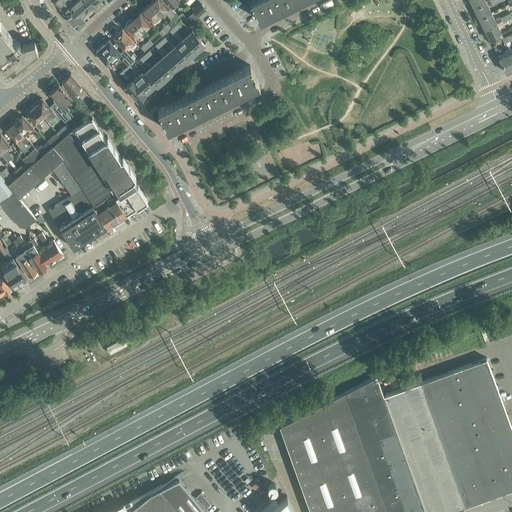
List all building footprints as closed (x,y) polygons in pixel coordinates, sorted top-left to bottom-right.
[(81,16),(74,8),(71,4),(68,0),(58,0),(55,3),(63,12),(76,28),(79,28),(85,23),(85,21),(81,16)] [(74,8),(81,16),(91,7),(84,0),(75,0),(74,1),(73,0),(68,0),(71,4),(74,8)] [(162,0),(153,0),(150,3),(161,15),(165,12),(169,17),(171,15),(175,19),(169,24),(171,27),(181,18),(175,12),(173,13),(162,0)] [(278,11),(290,4),(287,0),(249,0),(250,0),(259,20),(272,13),(274,15),(278,13),(278,11)] [(491,12),(485,1),(474,7),(479,18),(491,12)] [(161,15),(150,3),(142,11),(152,23),(161,15)] [(193,11),(198,16),(206,9),(202,3),(193,11)] [(187,25),(198,16),(193,11),(183,21),(187,25)] [(132,19),(143,31),(151,24),(140,12),(132,19)] [(479,18),(484,29),(496,23),(491,12),(479,18)] [(134,39),(143,31),(132,19),(131,20),(130,19),(126,22),(127,24),(124,27),(134,39)] [(19,40),(18,40),(17,40),(16,40),(15,40),(14,38),(13,38),(2,23),(0,20),(0,63),(6,72),(15,65),(17,68),(38,52),(38,51),(35,42),(21,47),(19,45),(19,44),(20,44),(20,43),(20,42),(19,41),(19,40)] [(171,27),(169,24),(167,22),(158,30),(162,35),(171,27)] [(496,23),(484,29),(490,40),(502,34),(496,23)] [(113,36),(114,36),(124,48),(129,44),(131,47),(135,43),(122,28),(118,31),(117,31),(114,33),(114,35),(113,36)] [(149,38),(153,43),(162,35),(158,30),(149,38)] [(192,31),(184,37),(196,51),(203,44),(192,31)] [(511,40),(509,35),(502,38),(504,43),(506,42),(511,40)] [(96,51),(106,62),(114,55),(116,58),(121,54),(124,57),(129,53),(124,48),(114,36),(110,40),(109,39),(108,40),(107,40),(104,42),(104,44),(96,51)] [(196,51),(184,37),(176,44),(188,58),(196,51)] [(144,51),(149,47),(146,43),(141,47),(144,51)] [(188,58),(176,44),(168,51),(180,64),(188,58)] [(180,64),(168,51),(161,57),(173,71),(180,64)] [(506,72),(511,69),(511,55),(510,52),(499,58),(506,72)] [(153,64),(165,77),(173,71),(161,57),(153,64)] [(165,77),(153,64),(145,71),(157,84),(165,77)] [(241,93),(243,95),(247,93),(247,90),(259,84),(250,65),(219,80),(229,99),(241,93)] [(142,72),(134,78),(146,92),(154,85),(142,72)] [(65,91),(72,99),(75,102),(81,97),(75,90),(81,85),(71,73),(70,73),(69,74),(68,74),(65,76),(66,77),(61,81),(68,88),(65,91)] [(146,92),(134,78),(126,85),(138,99),(146,92)] [(219,80),(188,95),(198,114),(210,108),(212,110),(217,108),(216,105),(229,99),(219,80)] [(65,104),(72,99),(65,91),(59,84),(57,85),(55,84),(53,86),(53,88),(48,93),(55,101),(50,105),(65,122),(70,117),(66,112),(69,109),(65,104)] [(198,114),(188,95),(158,110),(167,130),(180,123),(182,125),(186,123),(186,120),(198,114)] [(33,105),(43,117),(48,112),(53,117),(56,114),(42,98),(39,101),(38,100),(34,104),(34,105),(33,105)] [(38,121),(43,117),(33,105),(33,106),(32,105),(27,109),(28,110),(25,113),(39,129),(43,126),(38,121)] [(15,121),(14,122),(24,134),(28,131),(30,133),(34,129),(22,115),(19,118),(17,118),(15,120),(15,121)] [(89,118),(72,129),(126,213),(127,212),(128,211),(136,206),(137,206),(136,206),(137,205),(137,206),(138,205),(137,205),(146,199),(146,200),(147,199),(146,198),(146,197),(145,197),(144,194),(143,194),(138,186),(139,185),(138,185),(133,178),(133,177),(136,175),(135,175),(129,166),(130,166),(129,165),(129,166),(129,165),(129,164),(128,165),(123,156),(123,155),(121,156),(120,156),(121,155),(120,155),(114,147),(114,146),(113,146),(114,145),(113,145),(107,137),(108,136),(107,136),(105,137),(104,137),(105,136),(104,136),(99,128),(99,127),(98,127),(98,126),(97,126),(92,117),(92,116),(89,118)] [(24,143),(28,139),(24,134),(14,122),(13,123),(11,123),(9,125),(9,126),(5,129),(22,149),(26,153),(30,150),(24,143)] [(125,213),(126,213),(72,129),(72,128),(62,137),(53,145),(63,157),(83,187),(107,225),(114,221),(113,220),(125,213)] [(47,140),(48,142),(52,145),(53,145),(62,137),(61,137),(58,133),(57,132),(47,140)] [(0,149),(2,152),(1,152),(8,161),(11,158),(4,150),(10,145),(0,134),(0,133),(0,149)] [(63,158),(63,157),(53,145),(52,145),(51,146),(47,149),(41,154),(28,165),(24,168),(18,174),(13,178),(8,182),(13,190),(18,196),(38,179),(42,179),(43,174),(52,166),(63,180),(62,184),(66,184),(73,194),(83,187),(72,171),(63,158)] [(22,157),(21,157),(28,165),(41,154),(34,146),(26,153),(22,157)] [(24,168),(21,165),(15,170),(18,174),(24,168)] [(5,168),(0,172),(8,182),(13,178),(5,168)] [(0,200),(13,190),(8,182),(0,172),(0,200)] [(93,233),(93,234),(107,225),(83,187),(49,209),(73,247),(87,238),(86,238),(93,233)] [(18,196),(13,190),(0,200),(0,206),(2,206),(20,227),(26,227),(36,218),(18,197),(18,196)] [(41,232),(37,234),(44,245),(45,245),(48,243),(46,240),(41,232)] [(29,255),(38,269),(47,264),(31,240),(27,243),(21,234),(17,237),(17,238),(29,255)] [(38,270),(38,269),(29,255),(17,238),(13,240),(20,252),(15,255),(29,276),(30,275),(31,276),(35,273),(34,272),(38,270)] [(35,238),(31,240),(47,264),(50,262),(51,263),(55,260),(45,245),(44,245),(41,247),(35,238)] [(54,239),(48,243),(45,245),(55,260),(54,259),(58,257),(59,258),(63,255),(62,254),(63,253),(54,239)] [(7,259),(12,256),(6,247),(1,251),(7,259)] [(0,264),(0,265),(13,286),(26,278),(12,256),(0,264)] [(0,294),(3,293),(3,292),(4,291),(5,291),(11,288),(0,270),(0,294)] [(125,335),(106,346),(110,353),(129,343),(125,335)] [(511,428),(486,358),(383,395),(425,511),(446,511),(511,488),(511,428)] [(425,511),(383,395),(376,374),(279,425),(310,511),(425,511)] [(206,511),(189,491),(179,479),(150,494),(127,511),(123,506),(110,511),(206,511)] [(258,495),(263,500),(269,495),(264,489),(258,495)] [(295,511),(287,495),(278,502),(266,511),(295,511)]
